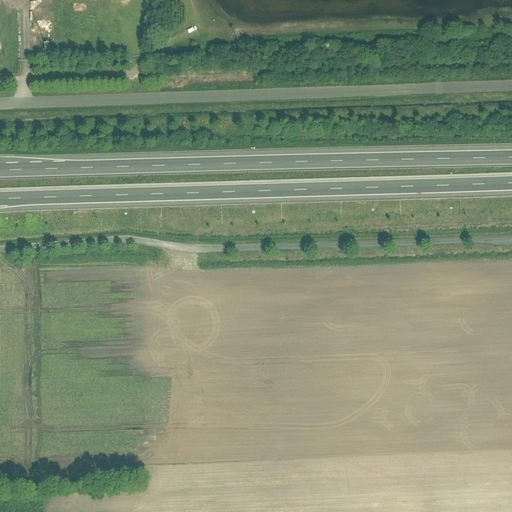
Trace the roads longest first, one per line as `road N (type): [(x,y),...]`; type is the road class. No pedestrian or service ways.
road 1 (trunk): [(0,204),(511,186)]
road 2 (unclassified): [(0,105),(511,87)]
road 3 (trunk): [(511,159),(0,174)]
road 4 (unclassified): [(0,249),(153,245)]
